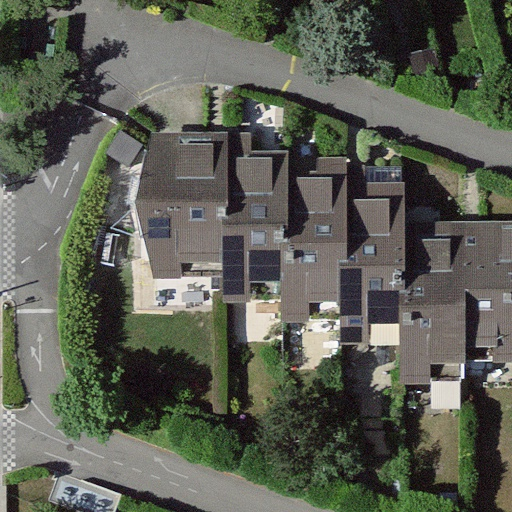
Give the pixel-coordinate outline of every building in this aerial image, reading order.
[(183,269),(225,268),(219,137),(150,138),(152,283),(183,283),(183,269)] [(251,289),(282,288),(290,177),(289,156),(251,157),(251,137),(219,137),(225,268),(225,308),(252,308),(251,289)] [(369,329),(402,328),(406,227),(406,187),(368,187),(368,163),(343,164),(341,307),(342,349),(369,348),(369,329)] [(309,308),(341,307),(343,164),(318,164),(318,177),(290,177),(282,288),(282,326),(310,325),(309,308)] [(511,225),(466,226),(468,352),(495,352),(495,364),(511,364),(511,225)] [(469,369),(468,352),(466,226),(406,227),(402,328),(403,387),(432,386),(432,370),(469,369)]
